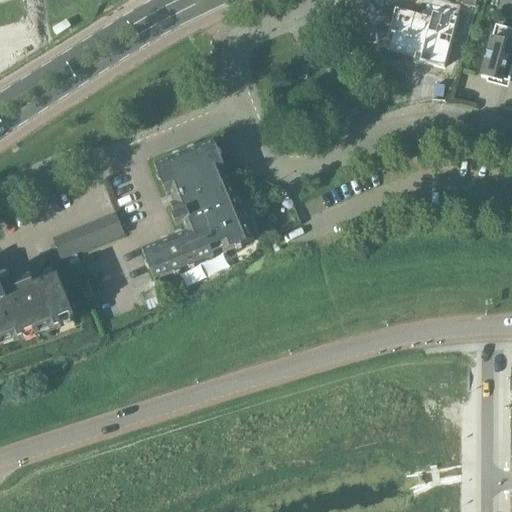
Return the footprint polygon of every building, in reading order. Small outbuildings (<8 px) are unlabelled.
[(395,8),(388,33),(393,35),(389,46),(421,55),(419,62),(428,64),(445,69),(459,14),(460,13),(434,6),(431,18),(395,8)] [(511,39),(507,38),(506,44),(492,40),(481,79),(502,84),(506,69),(511,70),(511,39)] [(254,242),(214,142),(154,166),(175,218),(172,219),(176,227),(182,224),(186,234),(142,252),(155,282),(254,242)] [(233,158),(222,162),(226,172),(237,167),(233,158)] [(106,220),(114,240),(125,236),(116,216),(106,220)] [(114,240),(106,220),(95,224),(103,245),(114,240)] [(103,245),(95,224),(85,229),(93,249),(103,245)] [(93,249),(85,229),(74,233),(83,253),(93,249)] [(83,253),(74,233),(64,237),(72,257),(83,253)] [(72,257),(64,237),(53,241),(62,262),(72,257)] [(80,260),(83,267),(97,262),(94,254),(80,260)] [(77,256),(68,260),(72,268),(81,265),(77,256)] [(0,349),(25,339),(24,336),(34,332),(36,338),(61,328),(59,321),(69,317),(70,321),(74,319),(57,278),(32,288),(36,297),(21,304),(11,279),(10,278),(9,278),(8,277),(7,276),(6,276),(5,276),(4,276),(0,277),(0,349)] [(149,298),(165,293),(162,284),(147,288),(149,298)]
